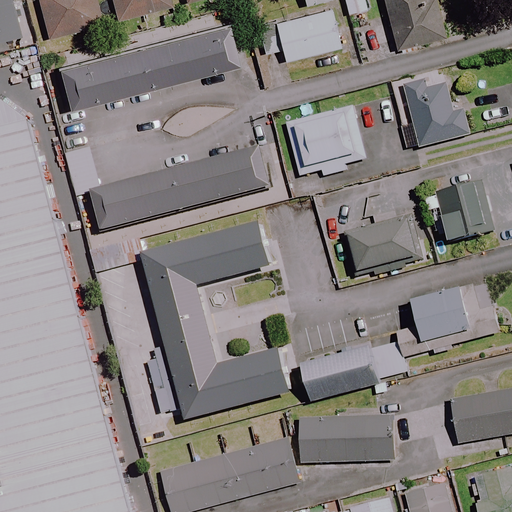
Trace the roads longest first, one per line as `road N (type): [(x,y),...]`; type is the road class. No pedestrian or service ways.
road 1 (unknown): [(265,102),(218,87),(122,114),(106,143),(136,159),(170,155),(246,117)]
road 2 (unknown): [(511,30),(265,102)]
road 3 (unknown): [(294,511),(511,458)]
